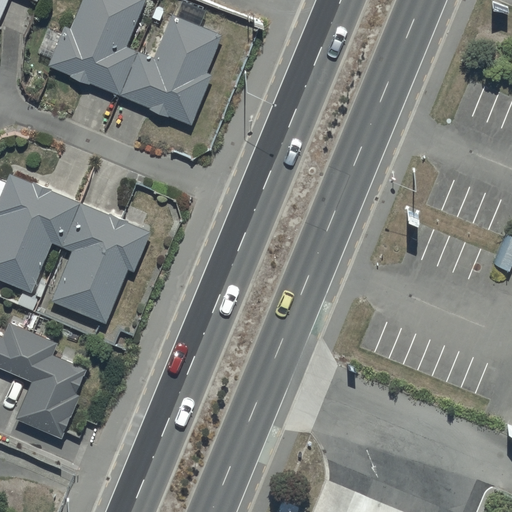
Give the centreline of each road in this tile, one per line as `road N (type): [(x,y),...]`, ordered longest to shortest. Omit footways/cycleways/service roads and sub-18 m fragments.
road 1 (trunk): [(421,0),(210,511)]
road 2 (trunk): [(135,511),(342,0)]
